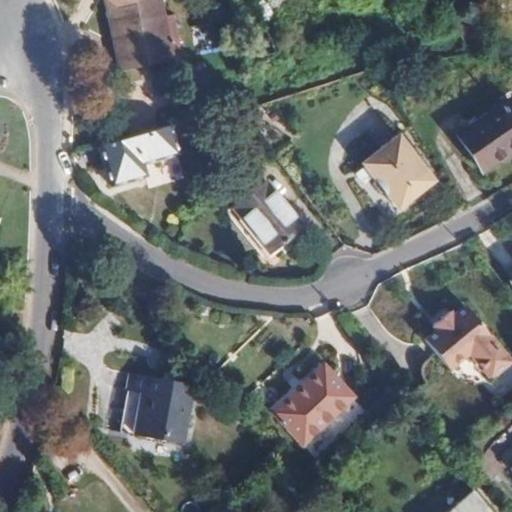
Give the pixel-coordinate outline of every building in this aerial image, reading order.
[(179,37),(175,17),(162,19),(158,0),(103,0),(116,68),(158,60),(159,66),(169,64),(168,58),(171,57),(168,43),(171,42),(170,39),(179,37)] [(441,33),(437,23),(415,31),(420,41),(441,33)] [(407,95),(396,79),(387,85),(396,100),(407,95)] [(511,93),(510,90),(502,95),(509,103),(456,137),(478,169),(511,147),(511,93)] [(164,122),(93,142),(105,181),(140,172),(137,160),(171,150),(164,122)] [(413,195),(430,179),(393,133),(358,162),(370,178),(369,183),(377,192),(381,192),(394,208),(411,193),(413,195)] [(272,243),(296,224),(258,178),(225,203),(256,240),(262,233),(272,243)] [(507,361),(461,304),(448,315),(444,312),(430,324),(433,328),(422,338),(447,368),(467,351),(488,376),(507,361)] [(350,396),(321,364),(271,411),(282,426),(284,425),(301,443),(350,396)] [(179,440),(190,380),(129,369),(126,386),(140,390),(133,431),(179,440)] [(489,511),(490,511),(471,490),(446,511),(489,511)]
